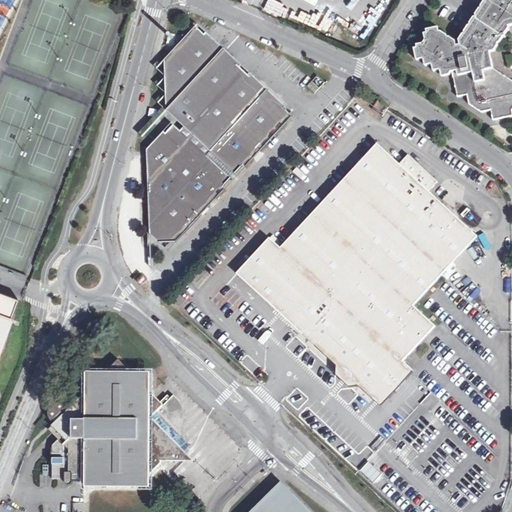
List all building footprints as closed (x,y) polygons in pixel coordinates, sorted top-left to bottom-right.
[(447,34),(441,31),(439,31),(438,27),(428,29),(428,33),(425,33),(426,40),(424,44),(417,45),(418,48),(415,49),(417,59),(424,58),(426,65),(433,63),(434,70),(440,69),(443,75),(449,74),(451,71),(453,70),(458,95),(467,94),(469,103),(482,111),(491,109),(493,118),(511,114),(511,110),(511,109),(511,0),(485,0),(482,5),(482,8),(480,8),(476,14),(476,16),(475,17),(470,23),(471,25),(468,25),(465,30),(466,33),(463,33),(459,39),(460,45),(456,45),(455,40),(449,36),(447,37),(447,34)] [(160,103),(169,111),(226,49),(199,24),(158,69),(167,76),(159,85),(168,93),(160,103)] [(226,49),(169,111),(212,148),(269,90),(226,50),(226,49)] [(326,84),(318,77),(308,87),(316,94),(326,84)] [(269,90),(212,148),(205,156),(233,181),(295,114),(269,90)] [(179,241),(233,181),(205,156),(212,148),(169,111),(149,132),(158,140),(150,149),(153,233),(163,242),(179,241)] [(405,162),(382,142),(286,247),(281,243),(275,237),(241,272),(341,364),(342,375),(354,386),(364,386),(379,399),(386,406),(419,370),(415,365),(408,359),(424,343),(441,325),(422,306),(419,303),(432,290),(443,279),(482,236),(434,188),(442,181),(414,154),(405,162)] [(484,260),(492,254),(483,242),(475,248),(484,260)] [(0,345),(18,298),(0,291),(0,345)] [(132,371),(119,359),(106,372),(97,372),(85,372),(85,382),(85,392),(72,403),(68,408),(67,406),(69,404),(66,401),(63,401),(60,400),(56,401),(53,403),(50,406),(49,410),(49,413),(50,417),(52,420),(54,418),(56,420),(52,425),(48,428),(53,433),(58,438),(52,443),(53,477),(66,477),(66,480),(67,482),(68,483),(70,484),(73,483),(74,482),(74,481),(74,477),(85,477),(86,484),(152,484),(152,472),(161,462),(161,459),(185,460),(194,460),(190,454),(190,448),(190,443),(187,440),(184,435),(183,431),(183,425),(184,420),(185,415),(185,410),(183,405),(182,401),(175,394),(171,397),(168,394),(165,397),(162,401),(154,393),(152,391),(151,371),(132,371)] [(438,401),(390,450),(407,466),(454,416),(438,401)] [(42,487),(50,487),(50,465),(42,465),(42,487)] [(311,511),(283,483),(253,511),(311,511)]
